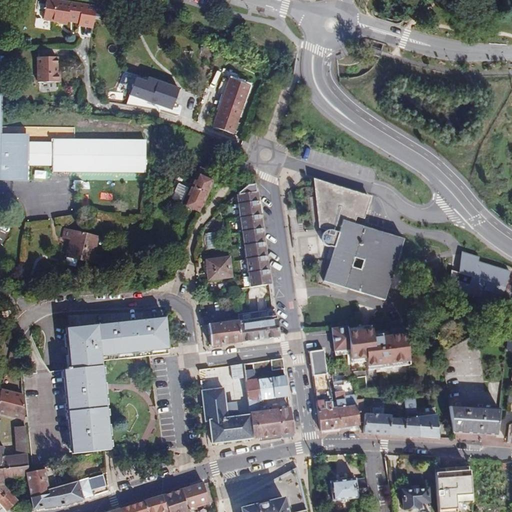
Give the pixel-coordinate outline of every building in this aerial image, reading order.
[(52,0),(45,0),(42,19),(67,23),(67,20),(93,24),(96,6),(52,0)] [(37,57),(37,83),(60,82),(60,72),(57,72),(57,69),(57,57),(37,57)] [(178,88),(136,73),(128,94),(171,109),(178,88)] [(229,79),(221,103),(241,109),(249,86),(229,79)] [(114,87),(112,101),(121,102),(123,88),(114,87)] [(232,134),(241,109),(221,103),(213,127),(232,134)] [(0,173),(26,174),(27,163),(52,164),(52,171),(145,172),(145,141),(52,140),(52,142),(52,143),(27,143),(27,139),(0,138),(0,173)] [(181,203),(198,211),(212,180),(215,175),(200,168),(197,174),(196,173),(188,190),(181,203)] [(323,281),(384,300),(403,239),(352,224),(355,215),(362,218),(369,197),(314,180),(319,227),(328,226),(328,227),(327,227),(326,227),(325,228),(324,228),(323,229),(323,230),(322,230),(322,231),(321,232),(321,233),(320,234),(320,235),(320,236),(320,237),(320,238),(321,240),(321,241),(322,242),(323,243),(324,244),(325,245),(326,245),(327,246),(329,246),(330,246),(334,247),(323,281)] [(246,187),(237,193),(252,288),(269,285),(268,273),(265,274),(265,271),(267,270),(266,260),(263,260),(263,257),(265,257),(263,246),(261,246),(260,243),(263,243),(261,232),(259,233),(258,230),(261,229),(259,218),(257,219),(256,216),(259,216),(257,205),(255,205),(254,202),(257,202),(254,185),(246,187)] [(176,201),(181,203),(188,190),(182,187),(176,201)] [(80,196),(81,189),(70,188),(70,195),(80,196)] [(69,240),(65,257),(101,265),(103,255),(95,254),(99,236),(63,228),(61,238),(69,240)] [(457,281),(454,295),(460,297),(461,293),(466,295),(466,293),(481,297),(479,303),(489,306),(499,301),(508,272),(487,266),(477,262),(478,258),(462,253),(458,273),(461,274),(459,282),(457,281)] [(207,280),(231,277),(229,257),(205,260),(206,271),(207,280)] [(450,270),(449,279),(457,281),(458,273),(450,270)] [(210,347),(240,342),(239,330),(246,329),(247,342),(279,337),(275,309),(237,315),(238,322),(207,326),(210,347)] [(167,348),(164,318),(65,329),(69,368),(66,368),(66,370),(63,370),(72,453),(103,450),(98,411),(92,356),(152,350),(167,348)] [(437,334),(435,319),(420,320),(422,336),(437,334)] [(346,327),(331,329),(334,352),(349,350),(350,355),(351,364),(366,362),(368,371),(409,365),(405,335),(372,339),(371,330),(347,333),(346,327)] [(239,330),(240,342),(247,342),(246,329),(239,330)] [(98,411),(103,450),(109,449),(100,361),(142,357),(168,354),(167,348),(152,350),(92,356),(98,411)] [(318,432),(340,429),(336,407),(332,407),(331,401),(329,401),(326,375),(327,375),(323,350),(308,352),(318,432)] [(244,378),(249,414),(237,416),(227,417),(225,402),(224,388),(201,391),(205,422),(207,422),(209,422),(212,444),(210,444),(220,443),(228,442),(268,437),(294,433),(290,408),(260,412),(257,400),(288,396),(285,377),(255,380),(254,370),(247,370),(247,364),(242,364),(244,378)] [(244,378),(242,364),(229,366),(231,380),(244,378)] [(352,377),(351,372),(331,376),(332,381),(352,377)] [(336,407),(340,429),(359,426),(357,411),(354,394),(352,377),(332,381),(336,407)] [(0,390),(0,413),(24,419),(22,396),(0,390)] [(359,394),(354,394),(357,411),(364,410),(362,398),(360,399),(359,394)] [(225,402),(227,417),(237,416),(235,401),(225,402)] [(370,407),(370,414),(364,414),(362,434),(439,438),(435,415),(426,416),(404,419),(390,418),(391,415),(383,415),(384,408),(370,407)] [(452,431),(488,433),(489,410),(449,407),(452,431)] [(426,416),(435,415),(434,408),(425,409),(426,416)] [(488,433),(496,434),(499,410),(489,410),(488,433)] [(16,446),(26,446),(25,427),(14,428),(16,446)] [(3,479),(27,476),(29,491),(30,497),(33,509),(65,505),(80,500),(83,499),(78,481),(57,487),(52,464),(43,466),(44,469),(28,472),(27,456),(17,457),(2,459),(2,446),(0,446),(0,505),(6,511),(18,501),(3,485),(3,479)] [(17,457),(27,456),(26,446),(16,446),(17,457)] [(264,484),(238,498),(240,507),(241,511),(307,511),(298,470),(297,467),(288,472),(264,484)] [(439,473),(439,469),(433,469),(433,473),(436,511),(471,511),(468,467),(455,468),(455,472),(439,473)] [(479,488),(505,489),(506,475),(480,473),(479,488)] [(100,475),(88,479),(88,478),(78,481),(83,499),(94,495),(92,490),(104,486),(100,475)] [(331,501),(369,496),(367,479),(355,480),(355,479),(329,482),(331,501)] [(110,511),(189,511),(188,508),(208,502),(202,483),(197,485),(179,491),(170,493),(152,499),(134,505),(122,508),(114,511),(110,511)] [(428,503),(427,489),(401,491),(403,509),(420,508),(420,503),(428,503)]
